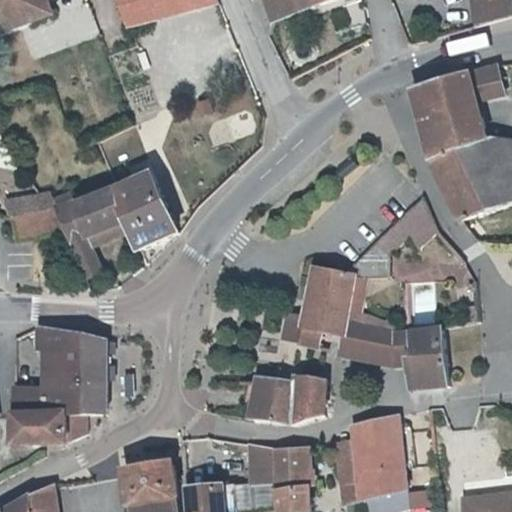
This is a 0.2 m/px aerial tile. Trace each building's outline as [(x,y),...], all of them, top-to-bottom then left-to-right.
[(49,0),(0,0),(0,25),(28,15),(31,22),(54,14),(49,0)] [(216,0),(117,0),(126,27),(218,2),(216,0)] [(262,0),(275,28),(302,16),(294,0),(262,0)] [(294,0),(302,16),(342,0),(294,0)] [(511,0),(471,0),(474,26),(511,17),(511,0)] [(0,25),(0,33),(31,22),(28,15),(0,25)] [(436,161),(471,149),(460,110),(480,104),(507,96),(501,68),(473,76),(418,93),(436,161)] [(471,149),(489,142),(480,104),(460,110),(471,149)] [(511,208),(511,192),(489,142),(471,149),(436,161),(464,223),(511,208)] [(511,144),(489,142),(511,192),(511,144)] [(120,192),(132,224),(136,233),(147,259),(193,240),(180,208),(163,175),(120,192)] [(58,212),(55,192),(9,200),(13,219),(20,218),(25,241),(48,235),(39,215),(58,212)] [(91,241),(94,240),(132,224),(120,192),(77,207),(91,241)] [(310,318),(309,323),(305,341),(305,342),(304,346),(341,354),(344,355),(350,325),(366,328),(368,317),(360,316),(362,304),(354,302),(360,278),(393,276),(393,257),(390,253),(412,233),(423,246),(441,235),(427,202),(426,203),(350,276),(321,269),(320,274),(310,318)] [(98,248),(94,240),(91,241),(77,207),(76,203),(58,212),(67,230),(93,282),(110,274),(98,248)] [(58,212),(39,215),(48,235),(67,230),(58,212)] [(136,233),(132,224),(94,240),(98,248),(136,233)] [(309,323),(310,318),(291,315),(286,343),(298,345),(304,346),(305,342),(305,341),(291,339),(291,329),(295,320),(309,323)] [(305,341),(309,323),(295,320),(291,329),(291,339),(305,341)] [(350,325),(344,355),(344,357),(395,366),(400,335),(366,328),(350,325)] [(400,335),(395,366),(419,364),(420,396),(460,393),(459,360),(453,329),(404,336),(400,335)] [(50,390),(19,385),(20,416),(93,417),(112,417),(114,343),(98,339),(83,335),(49,330),(46,330),(47,352),(79,356),(76,378),(64,376),(62,391),(50,390)] [(79,356),(47,352),(50,390),(62,391),(64,376),(76,378),(79,356)] [(302,430),(336,419),(338,384),(302,377),(301,384),(263,379),(255,423),(302,430)] [(93,417),(20,416),(22,445),(77,444),(94,436),(93,417)] [(368,502),(385,498),(409,493),(400,417),(355,428),(356,440),(363,478),(368,502)] [(345,482),(363,478),(356,440),(337,444),(345,482)] [(282,480),(279,447),(251,443),(254,482),(269,481),(282,480)] [(312,511),(308,448),(291,448),(279,447),(282,480),(284,506),(284,511),(312,511)] [(182,501),(176,466),(131,474),(137,508),(140,508),(140,511),(182,511),(181,501),(182,501)] [(350,505),(368,502),(363,478),(345,482),(350,505)] [(284,506),(282,480),(269,481),(271,507),(284,506)] [(254,482),(238,485),(241,511),(242,511),(257,510),(254,482)] [(241,511),(238,485),(194,490),(196,511),(241,511)] [(63,511),(60,487),(37,499),(39,511),(63,511)] [(511,511),(511,495),(465,501),(466,511),(511,511)] [(39,511),(37,499),(12,511),(39,511)]
